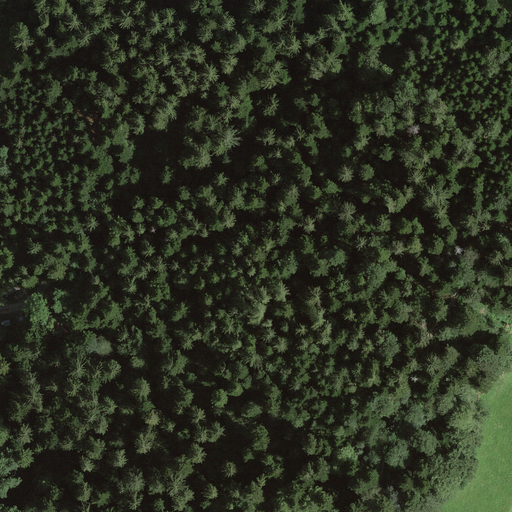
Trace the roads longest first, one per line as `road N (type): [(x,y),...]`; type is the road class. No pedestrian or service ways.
road 1 (track): [(0,309),(60,271),(107,171),(290,28),(345,0)]
road 2 (track): [(511,207),(407,378),(380,478)]
road 3 (track): [(233,511),(294,501),(344,479),(380,478)]
